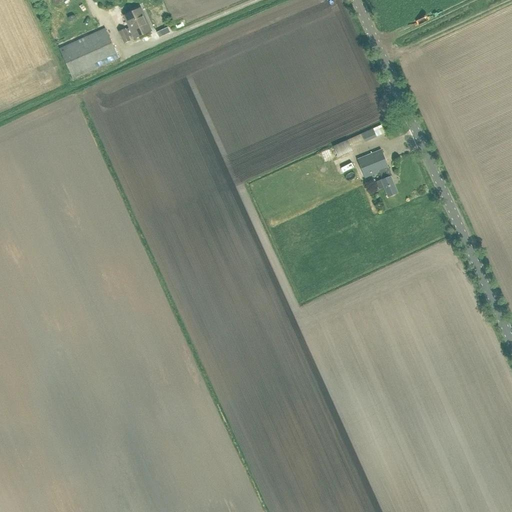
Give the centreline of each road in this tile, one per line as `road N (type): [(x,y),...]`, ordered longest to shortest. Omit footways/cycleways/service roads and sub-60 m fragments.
road 1 (tertiary): [(511,343),(356,0)]
road 2 (track): [(382,57),(506,0)]
